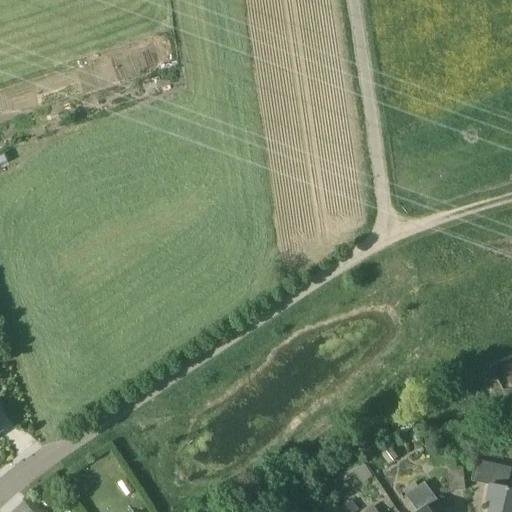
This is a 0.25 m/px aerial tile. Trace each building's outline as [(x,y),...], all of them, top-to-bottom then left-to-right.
[(446,459),(448,470),(457,469),(456,458),(446,459)] [(511,511),(511,490),(507,489),(511,469),(477,461),(472,482),(491,486),(487,502),(492,503),(489,511),(511,511)] [(446,470),(449,492),(465,490),(463,468),(457,469),(448,470),(446,470)] [(405,496),(417,487),(415,482),(402,492),(405,496)] [(431,511),(429,508),(438,501),(424,483),(417,487),(405,496),(418,511),(431,511)] [(39,505),(40,505),(45,511),(54,511),(58,509),(51,502),(49,499),(48,497),(39,505)] [(343,511),(358,511),(359,511),(352,502),(342,510),(343,511)]
